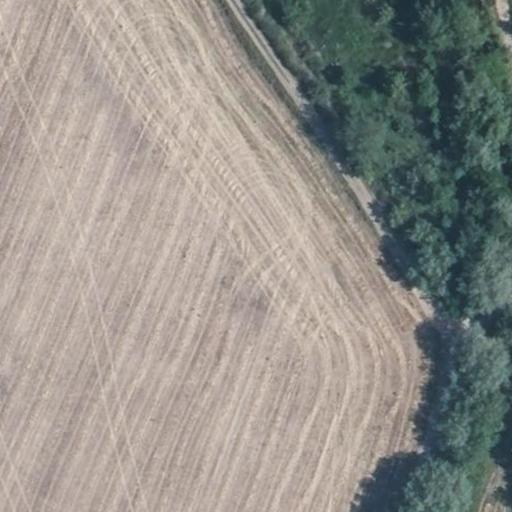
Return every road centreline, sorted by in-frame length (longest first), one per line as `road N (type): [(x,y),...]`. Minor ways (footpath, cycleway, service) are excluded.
road 1 (track): [(225,0),(447,328)]
road 2 (unclassified): [(511,305),(447,328),(437,435),(410,511)]
